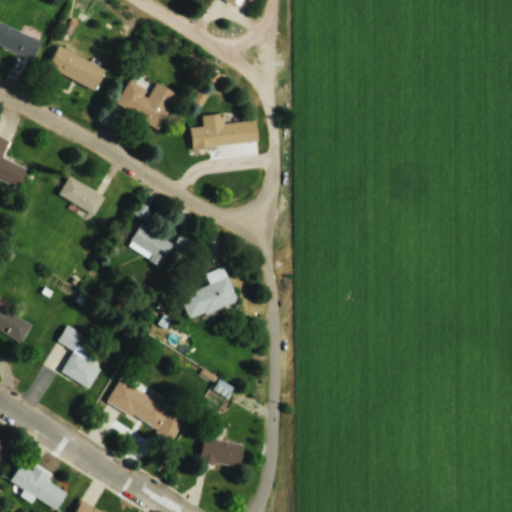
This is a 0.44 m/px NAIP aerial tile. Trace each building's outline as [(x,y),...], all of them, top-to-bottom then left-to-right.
[(0,45),(30,58),(39,38),(0,22),(0,45)] [(94,89),(104,68),(55,44),(45,65),(94,89)] [(175,92),(153,81),(149,90),(127,79),(114,104),(157,126),(175,92)] [(200,114),(201,126),(188,127),(190,147),(241,143),(239,121),(222,122),(221,112),(200,114)] [(0,181),(16,188),(25,165),(0,155),(0,181)] [(90,216),(103,197),(68,174),(56,192),(90,216)] [(125,245),(159,266),(162,260),(173,267),(190,239),(178,232),(172,243),(139,222),(125,245)] [(236,300),(222,265),(203,272),(208,283),(178,295),(187,319),(236,300)] [(0,330),(19,342),(30,324),(0,305),(0,330)] [(42,363),(86,389),(99,368),(89,362),(94,353),(76,342),(81,333),(65,324),(42,363)] [(148,394),(118,379),(105,403),(172,438),(186,411),(149,392),(148,394)] [(242,441),(201,435),(198,461),(238,467),(242,441)] [(66,486),(17,463),(8,483),(28,492),(27,495),(56,509),(66,486)] [(101,511),(79,498),(70,511),(101,511)]
